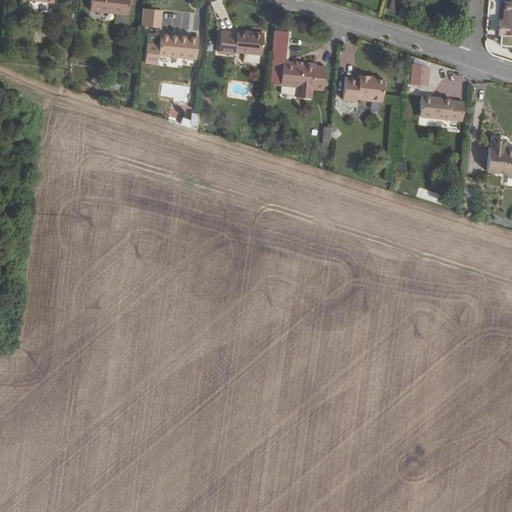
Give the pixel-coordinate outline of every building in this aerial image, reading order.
[(397,10),(399,0),(391,0),(390,9),(397,10)] [(511,35),(511,0),(511,2),(507,2),(505,21),(502,20),(499,20),(498,34),(511,35)] [(143,7),(142,25),(162,26),(163,8),(143,7)] [(198,40),(199,32),(163,29),(163,40),(149,38),(147,58),(160,60),(161,50),(197,54),(197,49),(202,49),(203,40),(198,40)] [(265,49),(266,31),(254,29),(253,32),(224,29),(222,48),(237,50),(238,46),(247,48),(247,53),(245,52),(244,57),(246,59),(250,59),(251,57),(262,58),(262,49),(265,49)] [(326,84),(329,60),(318,60),(318,57),(306,56),(306,60),(298,59),(285,57),(283,79),(284,79),(299,81),(299,89),(298,91),(315,92),(315,83),(326,84)] [(429,85),(430,65),(412,64),(411,84),(429,85)] [(343,100),(382,103),(384,79),(345,76),(343,100)] [(299,89),(299,81),(284,79),(283,87),(299,89)] [(453,133),(456,112),(412,106),(409,127),(412,127),(428,129),(453,133)] [(334,135),(335,125),(327,124),(326,134),(334,135)] [(427,137),(428,129),(412,127),(411,134),(427,137)] [(511,182),(511,152),(499,150),(501,141),(486,139),(480,172),(502,175),(501,181),(511,182)]
